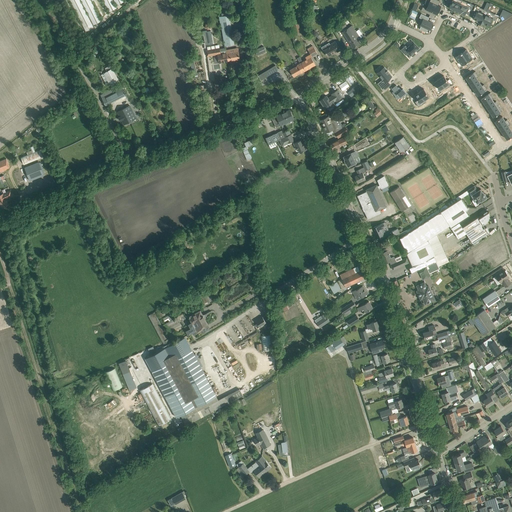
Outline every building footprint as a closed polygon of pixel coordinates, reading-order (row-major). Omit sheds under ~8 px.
[(51,2),(71,43),(75,41),(54,0),(51,2)] [(56,0),(76,39),(80,36),(60,0),(56,0)] [(63,0),(82,34),(85,32),(68,0),(63,0)] [(79,0),(70,0),(86,31),(94,27),(79,0)] [(81,0),(94,25),(102,21),(90,0),(81,0)] [(101,0),(92,0),(101,18),(109,14),(101,0)] [(103,0),(109,12),(117,8),(113,0),(103,0)] [(423,7),(421,10),(430,14),(431,12),(434,13),(435,11),(437,12),(438,11),(440,6),(441,7),(441,6),(438,5),(440,1),(438,0),(433,0),(429,10),(428,9),(423,7)] [(445,0),(446,1),(451,4),(449,8),(456,11),(461,0),(445,0)] [(462,0),(461,0),(456,11),(464,15),(465,13),(469,15),(474,5),(469,2),(469,3),(462,0)] [(475,4),(471,14),(475,16),(474,18),(479,21),(478,21),(481,23),(487,10),(480,7),(480,6),(475,4)] [(502,14),(505,19),(508,17),(511,14),(511,13),(504,9),(502,14)] [(339,13),(336,10),(329,16),(332,20),(339,13)] [(487,10),(481,23),(484,24),(484,23),(489,26),(490,23),(494,25),(499,15),(495,13),(494,14),(487,10)] [(421,13),(419,17),(423,19),(420,25),(421,26),(419,29),(426,32),(427,29),(430,30),(433,23),(428,20),(429,17),(421,13)] [(230,15),(219,17),(220,23),(221,23),(225,46),(230,45),(226,22),(231,22),(230,15)] [(352,25),(342,31),(353,48),(360,43),(359,41),(361,39),(360,38),(363,36),(359,29),(355,31),(352,25)] [(207,43),(208,44),(213,43),(211,31),(207,31),(207,30),(203,31),(205,43),(207,43)] [(335,41),(330,44),(329,42),(321,47),(323,51),(324,50),(328,56),(334,52),(335,53),(340,50),(335,41)] [(405,45),(401,50),(406,55),(408,53),(410,55),(419,47),(413,42),(407,47),(405,45)] [(303,67),(305,70),(316,64),(311,57),(317,53),(313,45),(307,48),(310,54),(305,56),(307,59),(303,61),(303,62),(305,66),(303,67)] [(257,55),(266,51),(264,46),(255,50),(257,55)] [(238,47),(226,50),(228,61),(240,59),(238,47)] [(219,63),(228,61),(226,50),(225,48),(220,49),(220,48),(206,50),(207,56),(218,54),(219,63)] [(467,49),(461,53),(467,62),(472,58),(474,60),(477,58),(473,53),(470,55),(467,49)] [(461,53),(456,57),(459,62),(457,64),(460,69),(463,67),(462,65),(467,62),(461,53)] [(404,60),(405,60),(399,54),(398,54),(390,62),(396,68),(399,65),(402,63),(401,63),(404,60)] [(303,62),(303,61),(300,56),(297,58),(300,63),(297,65),(290,70),(294,76),(301,72),(302,72),(305,70),(303,67),(305,66),(303,62)] [(380,68),(375,71),(381,78),(376,83),(381,89),(385,86),(382,83),(388,77),(389,77),(391,75),(390,74),(386,69),(386,68),(386,69),(383,66),(384,65),(385,64),(383,62),(382,60),(377,65),(380,68)] [(272,67),(265,71),(268,75),(275,72),(272,67)] [(112,68),(104,73),(111,85),(119,80),(112,68)] [(368,68),(365,70),(371,78),(374,76),(368,68)] [(476,77),(473,72),(466,77),(469,82),(476,77)] [(444,75),(439,78),(444,87),(449,84),(450,86),(453,84),(450,78),(447,80),(444,75)] [(479,81),(476,77),(469,82),(470,84),(472,86),(479,81)] [(439,78),(434,81),(437,87),(435,88),(438,94),(441,92),(440,90),(444,87),(439,78)] [(482,85),(479,81),(472,86),(473,88),(473,89),(474,90),(482,85)] [(352,89),(347,92),(352,97),(356,94),(363,89),(359,83),(352,89)] [(398,87),(396,84),(391,88),(393,91),(392,92),(397,99),(399,97),(400,99),(407,93),(403,88),(401,90),(398,87)] [(485,90),(482,85),(474,90),(475,91),(475,92),(476,93),(477,95),(478,95),(485,90)] [(121,87),(102,97),(106,105),(116,100),(125,95),(121,87)] [(424,88),(419,92),(424,100),(429,97),(430,99),(433,97),(430,92),(427,93),(424,88)] [(326,96),(320,100),(325,107),(326,107),(328,110),(329,109),(330,111),(334,108),(333,106),(331,104),(332,103),(331,103),(336,100),(342,97),(337,90),(332,94),(332,95),(328,98),(326,96)] [(419,92),(414,95),(417,100),(415,101),(418,107),(421,105),(420,103),(424,100),(419,92)] [(484,103),(492,98),(488,94),(481,98),(484,103)] [(375,107),(369,98),(366,100),(372,109),(375,107)] [(494,102),(492,98),(484,103),(485,105),(486,106),(487,107),(494,102)] [(497,107),(494,102),(487,107),(488,108),(488,109),(488,110),(489,111),(490,112),(497,107)] [(130,105),(126,107),(117,112),(124,124),(137,118),(130,105)] [(500,111),(497,107),(490,112),(493,116),(500,111)] [(380,108),(374,111),(377,116),(383,113),(380,108)] [(290,110),(272,118),(275,125),(280,123),(281,125),(294,119),(290,110)] [(320,120),(323,126),(336,121),(334,117),(329,119),(328,116),(320,120)] [(505,121),(502,116),(495,121),(498,126),(505,121)] [(339,129),(336,121),(323,126),(326,133),(332,130),(333,133),(339,129)] [(508,125),(505,121),(498,126),(499,127),(499,128),(501,130),(508,125)] [(508,125),(501,130),(502,132),(503,134),(503,133),(503,134),(511,129),(508,125)] [(345,126),(338,130),(341,135),(348,131),(345,126)] [(266,138),(269,144),(291,134),(289,129),(282,133),(281,130),(266,138)] [(511,135),(511,130),(511,129),(503,134),(504,135),(505,136),(506,138),(506,139),(511,135)] [(279,140),(282,146),(294,141),(291,134),(279,140)] [(403,136),(395,142),(401,152),(410,146),(403,136)] [(338,140),(330,143),(333,149),(334,149),(336,152),(341,150),(339,147),(340,146),(340,145),(347,142),(345,137),(338,140)] [(242,148),(243,150),(247,160),(252,158),(251,158),(250,154),(260,150),(255,141),(254,138),(244,143),(246,146),(242,148)] [(301,139),(297,141),(293,143),(297,150),(298,149),(300,153),(307,149),(305,145),(304,145),(301,139)] [(361,141),(352,145),(355,151),(363,147),(361,141)] [(21,157),(24,164),(44,156),(41,149),(36,152),(33,146),(31,147),(32,150),(27,152),(28,154),(21,157)] [(351,153),(344,156),(345,160),(344,160),(346,163),(348,166),(349,165),(350,166),(353,165),(353,164),(356,163),(356,162),(360,161),(358,157),(354,159),(351,153)] [(6,159),(0,161),(0,171),(6,169),(5,166),(8,164),(6,159)] [(358,174),(355,176),(358,182),(362,180),(365,179),(363,173),(366,171),(366,170),(371,168),(367,160),(363,163),(365,167),(357,170),(358,174)] [(39,161),(24,167),(30,181),(44,175),(39,161)] [(511,172),(507,175),(506,171),(501,172),(504,180),(508,179),(509,178),(511,184),(511,172)] [(379,185),(377,186),(377,185),(366,189),(367,191),(357,195),(368,219),(381,213),(379,209),(386,206),(378,188),(381,187),(381,188),(387,186),(388,185),(384,176),(377,180),(379,185)] [(467,190),(471,196),(472,195),(477,203),(480,200),(481,201),(486,198),(485,197),(486,197),(486,196),(486,195),(486,194),(485,194),(485,193),(484,193),(483,192),(482,192),(480,189),(476,192),(474,190),(477,189),(475,185),(472,187),(467,190)] [(399,186),(394,189),(390,192),(402,211),(408,207),(402,197),(405,195),(399,186)] [(6,199),(9,198),(12,196),(9,190),(0,194),(0,203),(2,208),(9,205),(6,199)] [(449,206),(441,211),(450,225),(458,238),(466,233),(462,227),(459,222),(469,215),(466,210),(468,208),(461,198),(460,195),(458,196),(456,197),(457,200),(449,206)] [(456,197),(447,203),(449,206),(457,200),(456,197)] [(389,255),(382,258),(384,263),(391,261),(392,264),(391,264),(393,269),(410,262),(413,266),(410,267),(411,272),(418,269),(426,265),(436,260),(439,266),(449,262),(449,260),(448,259),(445,253),(439,238),(437,233),(450,225),(441,211),(449,206),(447,203),(408,229),(398,234),(398,235),(399,237),(408,257),(407,258),(406,257),(402,259),(396,262),(394,258),(394,256),(390,258),(389,255)] [(485,223),(486,222),(487,222),(487,221),(488,220),(488,219),(489,218),(489,217),(489,216),(489,215),(489,214),(488,214),(488,213),(488,212),(489,212),(489,211),(479,218),(483,224),(484,224),(485,223)] [(478,217),(462,227),(466,233),(473,243),(488,233),(489,233),(488,232),(490,232),(486,226),(485,227),(483,224),(479,218),(478,217)] [(373,227),(378,238),(390,233),(385,222),(373,227)] [(380,253),(382,258),(389,255),(385,246),(381,248),(383,252),(380,253)] [(436,260),(426,265),(429,273),(440,268),(439,266),(436,260)] [(426,265),(418,269),(419,271),(420,274),(421,274),(423,279),(430,276),(429,273),(426,265)] [(353,268),(340,274),(342,278),(355,272),(353,268)] [(355,272),(342,278),(346,287),(364,278),(360,270),(355,272)] [(506,270),(505,270),(504,270),(500,273),(499,273),(496,275),(500,283),(502,282),(505,287),(511,283),(509,280),(508,280),(507,278),(509,277),(507,273),(508,273),(506,270)] [(337,282),(329,286),(331,289),(334,293),(334,294),(341,289),(337,282)] [(435,300),(433,296),(428,285),(426,286),(424,282),(417,286),(419,290),(417,291),(420,299),(422,298),(425,304),(435,300)] [(196,286),(205,304),(211,301),(202,283),(196,286)] [(364,288),(362,286),(356,290),(356,289),(352,291),(355,295),(358,293),(360,297),(368,293),(365,288),(364,288)] [(500,299),(495,290),(482,298),(488,307),(500,299)] [(373,307),(368,301),(358,308),(359,311),(364,308),(366,311),(373,307)] [(344,313),(349,309),(351,307),(349,304),(340,309),(343,313),(344,313)] [(165,313),(170,311),(168,305),(164,307),(165,309),(163,310),(162,308),(156,311),(160,317),(165,314),(165,313)] [(509,306),(501,311),(503,315),(506,313),(508,316),(511,314),(511,308),(511,309),(509,306)] [(191,328),(186,330),(188,335),(193,332),(194,333),(197,332),(201,330),(201,331),(202,332),(203,332),(204,332),(205,332),(211,329),(208,324),(205,318),(206,318),(204,313),(203,314),(200,309),(189,315),(192,322),(189,324),(191,328)] [(485,309),(480,312),(471,318),(480,331),(483,335),(496,326),(493,322),(485,309)] [(182,338),(178,340),(171,344),(168,338),(169,338),(155,312),(148,315),(165,347),(147,356),(148,359),(151,358),(155,367),(162,364),(161,362),(169,358),(168,356),(172,354),(187,346),(182,338)] [(164,324),(169,334),(183,326),(180,321),(185,318),(183,313),(177,316),(178,317),(173,319),(171,314),(163,318),(165,321),(168,319),(169,321),(164,324)] [(322,318),(316,322),(320,327),(329,321),(324,313),(321,316),(322,318)] [(267,314),(262,317),(262,316),(256,320),(257,323),(255,324),(257,328),(260,326),(260,327),(266,323),(266,322),(270,319),(267,314)] [(356,315),(348,321),(346,322),(349,326),(351,325),(359,319),(356,315)] [(307,323),(313,332),(318,329),(312,320),(307,323)] [(377,320),(372,322),(371,322),(371,323),(367,324),(368,328),(365,329),(365,330),(360,331),(363,339),(368,338),(366,332),(379,328),(377,320)] [(437,334),(434,325),(428,327),(429,330),(423,332),(425,339),(434,336),(434,337),(438,336),(438,339),(445,337),(448,336),(447,331),(437,334)] [(463,348),(468,347),(463,331),(458,333),(463,348)] [(261,335),(263,351),(274,350),(272,334),(261,335)] [(338,335),(331,339),(330,340),(336,349),(344,343),(338,335)] [(478,345),(482,351),(486,348),(489,353),(492,351),(495,355),(501,351),(501,350),(502,350),(499,346),(498,347),(494,340),(493,341),(490,337),(478,345)] [(383,340),(378,341),(376,342),(370,344),(371,349),(373,353),(378,351),(382,350),(381,347),(385,346),(383,340)] [(446,342),(443,343),(445,349),(448,348),(449,350),(453,349),(451,341),(446,342)] [(223,342),(217,346),(221,351),(227,348),(223,342)] [(363,348),(361,342),(347,347),(349,353),(363,348)] [(437,353),(434,343),(431,344),(432,348),(428,349),(430,356),(437,353)] [(476,347),(472,350),(477,358),(483,367),(484,366),(486,364),(485,362),(484,360),(482,357),(484,355),(482,351),(478,345),(476,347)] [(387,353),(382,355),(378,356),(377,353),(373,355),(376,364),(384,362),(389,361),(387,353)] [(457,356),(448,359),(450,364),(459,361),(457,356)] [(137,387),(128,359),(120,362),(129,390),(137,387)] [(214,369),(222,365),(219,360),(211,364),(214,369)] [(437,361),(432,363),(434,369),(439,368),(441,367),(441,368),(446,367),(445,364),(444,364),(443,360),(440,361),(439,361),(437,361)] [(484,365),(487,370),(494,366),(491,361),(484,365)] [(158,372),(154,374),(184,430),(195,425),(193,422),(243,395),(239,389),(219,400),(205,375),(178,389),(175,383),(173,384),(164,367),(157,370),(158,372)] [(122,386),(115,368),(105,372),(112,390),(122,386)] [(382,372),(378,373),(379,376),(380,375),(380,376),(378,377),(380,382),(390,379),(390,376),(394,375),(392,368),(384,371),(385,372),(383,373),(382,372)] [(490,387),(478,369),(476,370),(477,371),(475,372),(480,380),(479,380),(485,390),(490,387)] [(502,371),(499,373),(504,381),(504,382),(505,382),(509,379),(503,370),(502,371)] [(498,373),(490,378),(493,382),(497,379),(500,383),(493,389),(495,393),(498,392),(501,397),(508,392),(501,383),(504,381),(499,373),(498,373)] [(444,376),(442,377),(437,378),(439,384),(441,384),(444,383),(446,382),(446,381),(449,380),(448,376),(445,377),(444,376)] [(172,419),(153,383),(139,390),(158,426),(172,419)] [(380,383),(375,385),(376,389),(379,388),(380,391),(384,390),(386,390),(387,393),(392,392),(398,390),(396,383),(390,385),(382,387),(380,383)] [(461,398),(458,389),(458,388),(453,390),(453,391),(449,393),(448,391),(442,393),(444,401),(450,399),(451,400),(456,399),(461,398)] [(477,393),(475,395),(471,389),(463,394),(466,400),(471,397),(474,403),(479,399),(477,393)] [(495,395),(493,391),(492,390),(486,394),(488,397),(484,400),(488,406),(494,401),(492,398),(495,395)] [(393,398),(387,399),(389,403),(388,403),(389,406),(391,406),(396,404),(397,408),(403,406),(401,399),(399,399),(398,397),(393,398)] [(446,413),(449,423),(456,421),(456,419),(464,417),(463,413),(469,412),(467,406),(457,409),(456,406),(451,409),(452,412),(446,413)] [(380,411),(381,417),(389,415),(393,413),(391,408),(380,411)] [(393,413),(389,415),(391,423),(398,421),(399,426),(409,423),(406,416),(401,418),(401,415),(397,416),(395,412),(393,413)] [(465,419),(464,417),(456,419),(456,421),(449,423),(451,430),(458,428),(458,427),(465,425),(464,420),(465,419)] [(242,427),(244,435),(250,433),(248,425),(242,427)] [(505,432),(504,430),(501,426),(494,430),(498,436),(499,436),(501,440),(504,438),(502,434),(505,432)] [(266,449),(273,445),(265,431),(258,435),(261,439),(257,441),(260,447),(264,445),(266,449)] [(406,446),(415,443),(413,437),(405,440),(403,435),(393,438),(394,443),(402,441),(403,445),(406,444),(406,446)] [(492,442),(490,439),(487,435),(477,441),(483,451),(488,448),(487,445),(492,442)] [(288,452),(286,442),(281,442),(282,444),(278,444),(279,455),(285,454),(284,452),(288,452)] [(417,450),(415,443),(406,446),(407,446),(407,447),(402,448),(404,452),(411,450),(411,452),(417,450)] [(492,447),(496,453),(497,454),(500,452),(502,455),(504,453),(502,450),(503,450),(499,443),(492,447)] [(474,452),(470,455),(472,457),(476,455),(479,453),(477,450),(476,448),(473,444),(470,446),(473,450),(474,452)] [(460,455),(453,457),(455,463),(463,461),(466,460),(464,452),(459,453),(460,455)] [(231,453),(226,455),(225,455),(230,467),(236,465),(231,453)] [(259,465),(265,472),(271,467),(265,460),(262,456),(256,461),(259,465)] [(410,459),(403,461),(405,467),(407,472),(413,470),(413,469),(414,470),(417,469),(417,468),(421,466),(421,465),(422,465),(420,462),(419,462),(418,459),(415,460),(411,462),(410,459)] [(249,471),(243,462),(243,463),(241,460),(236,464),(238,466),(238,467),(236,469),(237,470),(241,475),(244,474),(245,475),(249,471)] [(463,461),(455,463),(457,470),(463,468),(464,472),(474,469),(472,463),(464,465),(463,461)] [(258,466),(256,463),(253,466),(252,465),(248,468),(249,471),(250,472),(254,470),(259,477),(265,472),(259,465),(258,466)] [(471,472),(468,473),(463,475),(464,478),(460,479),(463,489),(471,487),(468,479),(473,478),(471,472)] [(435,473),(430,474),(428,475),(429,478),(421,481),(423,486),(433,483),(438,482),(435,473)] [(494,476),(497,482),(502,479),(499,473),(494,476)] [(422,499),(423,504),(436,501),(435,498),(442,496),(440,490),(433,492),(433,493),(430,494),(431,498),(430,498),(429,497),(422,499)] [(186,498),(182,491),(172,497),(175,504),(186,498)] [(473,492),(466,495),(461,496),(463,502),(475,499),(473,492)] [(487,511),(503,511),(504,511),(505,511),(504,511),(507,511),(511,511),(509,505),(504,507),(504,509),(503,509),(503,508),(499,509),(495,497),(484,501),(486,506),(487,511)] [(444,502),(439,503),(437,504),(437,505),(434,506),(435,510),(438,509),(439,511),(434,511),(443,511),(442,509),(446,508),(444,502)]
